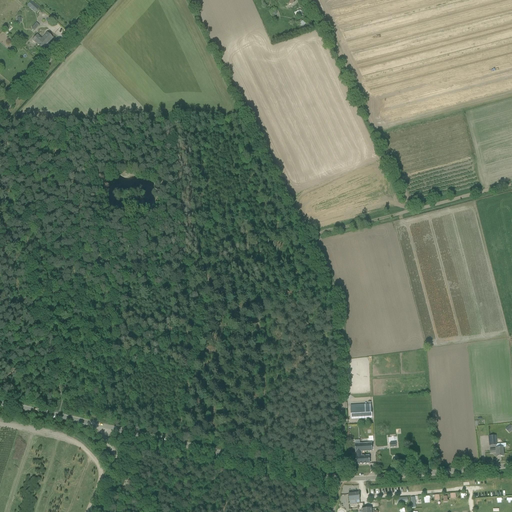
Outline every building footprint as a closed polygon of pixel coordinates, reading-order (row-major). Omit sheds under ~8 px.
[(27,6),(35,13),(39,8),(31,1),(27,6)] [(310,20),(305,21),(300,24),(298,24),(301,30),(312,26),(310,20)] [(32,40),(42,49),(49,41),(50,42),(53,38),(47,33),(41,39),(37,35),(32,40)] [(374,408),(374,405),(359,406),(351,406),(351,409),(351,420),(372,419),(372,408),(374,408)] [(496,436),(488,437),(489,446),(497,445),(496,436)] [(370,464),(369,456),(362,456),(362,452),(372,452),(372,443),(355,444),(356,465),(370,464)] [(495,449),(490,450),(490,454),(496,453),(497,457),(504,456),(503,448),(495,448),(495,449)] [(353,505),(360,504),(359,493),(348,494),(349,505),(353,505)]
